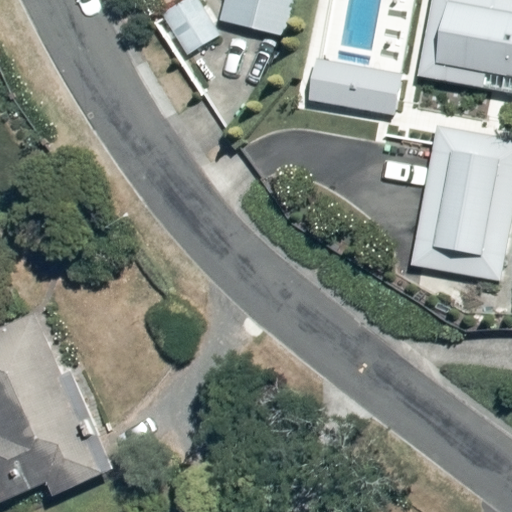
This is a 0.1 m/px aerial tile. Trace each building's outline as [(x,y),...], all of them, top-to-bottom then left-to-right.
[(206,0),(192,0),(168,14),(192,59),(228,40),(206,0)] [(304,0),(232,0),(227,21),(294,39),(304,0)] [(511,0),(435,0),(422,84),(497,96),(499,84),(511,86),(511,0)] [(408,78),(324,61),(315,104),(399,122),(408,78)] [(511,184),(511,149),(445,135),(417,269),(491,285),(511,184)] [(42,307),(0,327),(0,502),(4,511),(12,511),(60,490),(64,500),(132,468),(83,364),(72,369),(42,307)]
